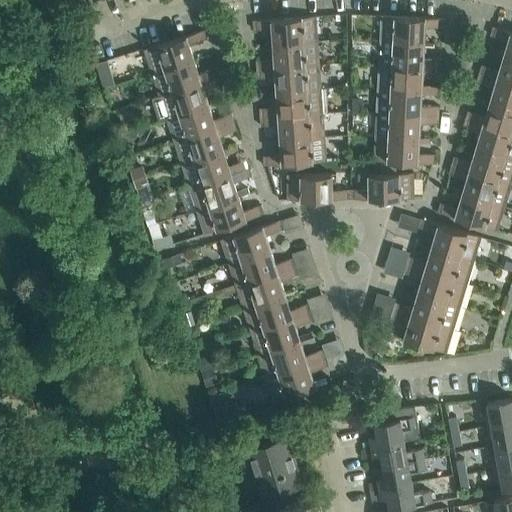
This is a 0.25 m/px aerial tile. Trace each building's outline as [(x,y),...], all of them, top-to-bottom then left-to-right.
[(252,20),(253,28),(272,27),(273,43),(317,40),(316,15),(252,20)] [(378,39),(423,41),(424,27),(443,28),(443,18),(380,15),(378,39)] [(503,55),(511,58),(511,32),(492,26),(490,35),(507,40),(503,55)] [(150,72),(193,58),(188,44),(206,38),(203,30),(143,49),(150,72)] [(377,63),(441,66),(441,57),(422,56),(423,41),(378,39),(377,63)] [(256,68),(319,64),(317,40),(273,43),(274,57),(255,58),(256,68)] [(511,58),(503,55),(498,69),(481,64),(479,73),(511,82),(511,58)] [(150,72),(157,95),(218,75),(215,67),(198,72),(193,58),(150,72)] [(97,62),(94,63),(98,74),(106,71),(109,66),(106,59),(97,62)] [(376,87),(420,89),(421,74),(440,75),(441,66),(377,63),(376,87)] [(276,90),(320,87),(319,64),(256,68),(257,76),(275,75),(276,86),(276,90)] [(493,87),(489,101),(511,107),(511,82),(479,73),(476,82),(493,87)] [(157,95),(165,118),(208,104),(203,89),(221,83),(218,75),(157,95)] [(276,86),(260,87),(261,97),(276,96),(276,90),(276,86)] [(320,87),(276,90),(276,96),(277,105),(259,106),(259,116),(322,111),(320,87)] [(420,89),(376,87),(375,111),(438,114),(439,105),(420,104),(420,89)] [(362,96),(352,96),(352,99),(352,110),(362,110),(362,96)] [(474,102),(487,106),(489,101),(476,97),(474,102)] [(465,119),(511,133),(511,108),(489,101),(487,106),(484,115),(467,110),(465,119)] [(165,118),(172,140),(233,120),(230,112),(212,118),(208,104),(165,118)] [(279,139),(324,136),(322,111),(259,116),(260,124),(278,123),(279,139)] [(373,135),(418,137),(419,122),(438,123),(438,114),(375,111),(373,135)] [(479,133),(476,143),(472,141),(470,145),(475,147),(511,158),(511,133),(465,119),(462,127),(479,133)] [(172,140),(180,163),(222,149),(218,135),(236,129),(233,120),(172,140)] [(418,137),(373,135),(372,161),(435,164),(436,153),(417,152),(418,137)] [(324,136),(279,139),(280,154),(262,155),(263,165),(325,160),(324,136)] [(451,164),(511,182),(511,180),(511,158),(475,147),(470,145),(469,145),(468,150),(474,152),(471,162),(453,156),(451,164)] [(187,186),(248,166),(245,158),(227,164),(222,149),(180,163),(187,186)] [(396,163),(379,163),(379,173),(396,173),(396,163)] [(461,192),(505,205),(511,182),(451,164),(448,173),(465,178),(463,188),(461,192)] [(142,165),(130,169),(133,179),(145,174),(142,165)] [(248,166),(187,186),(194,209),(237,195),(232,180),(251,174),(248,166)] [(286,173),(286,199),(349,199),(349,189),(331,189),(330,173),(286,173)] [(368,189),(349,189),(349,199),(413,198),(413,173),(396,173),(379,173),(368,173),(368,189)] [(145,174),(133,179),(135,187),(148,183),(145,174)] [(451,196),(460,198),(461,192),(463,188),(454,186),(451,196)] [(461,192),(460,198),(457,207),(439,201),(436,211),(497,229),(505,205),(461,192)] [(237,195),(194,209),(202,233),(263,213),(260,203),(242,209),(237,195)] [(153,211),(144,213),(147,224),(156,221),(153,211)] [(420,218),(417,227),(435,232),(430,247),(474,260),(481,237),(433,222),(420,218)] [(227,262),(270,249),(265,234),(283,228),(280,219),(219,239),(227,262)] [(162,236),(152,239),(155,249),(160,248),(165,246),(162,236)] [(406,264),(467,283),(474,260),(430,247),(426,261),(408,255),(406,264)] [(270,249),(227,262),(234,284),(295,265),(292,257),(274,263),(270,249)] [(178,253),(164,258),(166,267),(181,262),(178,253)] [(511,261),(502,259),(500,267),(510,270),(511,261)] [(417,293),(460,306),(467,283),(406,264),(403,273),(421,279),(417,293)] [(242,307),(284,294),(279,279),(298,273),(295,265),(234,284),(242,307)] [(185,292),(176,295),(178,303),(178,304),(188,301),(185,292)] [(394,302),(392,310),(453,329),(460,306),(417,293),(412,307),(394,302)] [(284,294),(242,307),(249,330),(310,310),(307,302),(289,308),(284,294)] [(190,310),(181,313),(181,314),(185,327),(186,326),(195,324),(190,310)] [(257,353),(299,340),(295,325),(312,319),(310,310),(249,330),(257,353)] [(392,310),(389,318),(407,324),(403,339),(445,352),(453,329),(392,310)] [(195,324),(186,326),(190,337),(201,334),(197,323),(195,324)] [(325,340),(331,366),(349,361),(343,336),(325,340)] [(299,340),(257,353),(264,376),(325,356),(322,348),(304,353),(299,340)] [(379,342),(373,349),(382,356),(388,348),(379,342)] [(209,354),(197,358),(201,372),(212,368),(213,368),(209,354)] [(325,356),(264,376),(272,400),(314,386),(309,370),(327,364),(325,356)] [(212,368),(201,372),(205,385),(216,381),(212,368)] [(486,425),(511,420),(511,397),(486,402),(488,412),(483,413),(486,425)] [(227,405),(214,409),(216,419),(230,415),(227,405)] [(369,437),(371,446),(420,437),(413,406),(371,410),(377,436),(369,437)] [(451,431),(458,430),(456,416),(448,417),(451,431)] [(494,446),(511,442),(511,420),(486,425),(488,438),(492,437),(494,446)] [(451,431),(454,445),(461,444),(458,430),(451,431)] [(260,497),(303,484),(288,437),(246,449),(246,450),(237,453),(243,473),(252,470),(260,497)] [(404,441),(371,446),(373,456),(380,455),(382,467),(424,459),(422,448),(406,451),(404,441)] [(511,442),(494,446),(496,454),(491,455),(493,468),(511,464),(511,442)] [(458,474),(467,473),(464,458),(455,459),(458,474)] [(379,488),(411,483),(409,473),(426,470),(424,459),(382,467),(384,479),(377,480),(379,488)] [(511,464),(493,468),(496,481),(500,480),(502,489),(511,487),(511,464)] [(467,473),(458,474),(461,488),(469,486),(467,473)] [(388,498),(390,509),(432,502),(430,491),(413,494),(411,483),(379,488),(381,499),(388,498)] [(491,511),(511,511),(511,495),(494,499),(495,509),(491,509),(491,511)]
